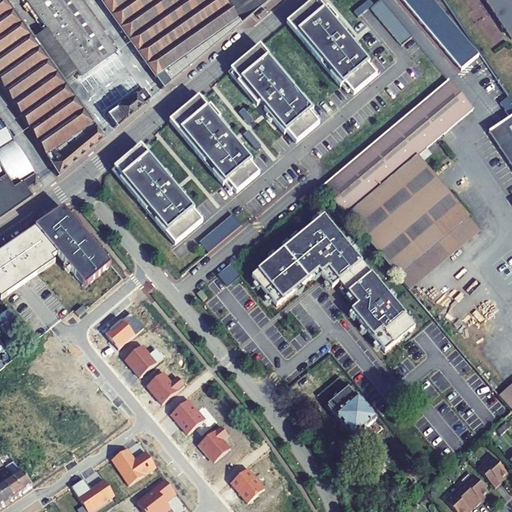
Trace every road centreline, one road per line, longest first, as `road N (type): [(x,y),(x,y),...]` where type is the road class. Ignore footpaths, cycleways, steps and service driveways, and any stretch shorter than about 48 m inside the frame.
road 1 (residential): [(151,269),(275,419),(334,511)]
road 2 (tertiary): [(297,0),(78,182)]
road 3 (residential): [(151,269),(74,333),(147,420)]
road 4 (residential): [(10,511),(147,420)]
road 5 (residential): [(147,420),(215,501),(201,511)]
